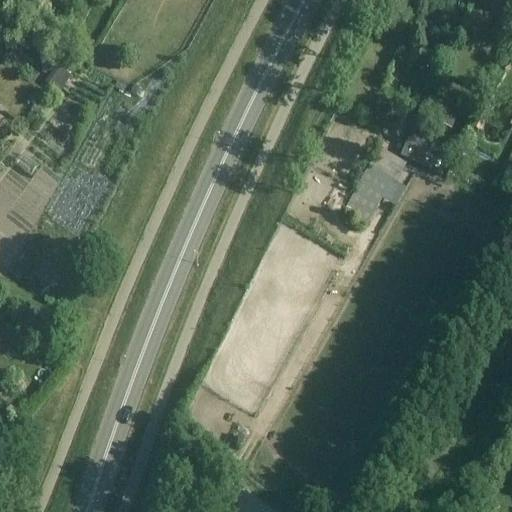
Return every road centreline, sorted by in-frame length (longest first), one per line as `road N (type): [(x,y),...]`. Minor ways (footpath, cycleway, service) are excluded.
road 1 (secondary): [(86,511),(185,245),(303,0)]
road 2 (track): [(308,136),(364,0)]
